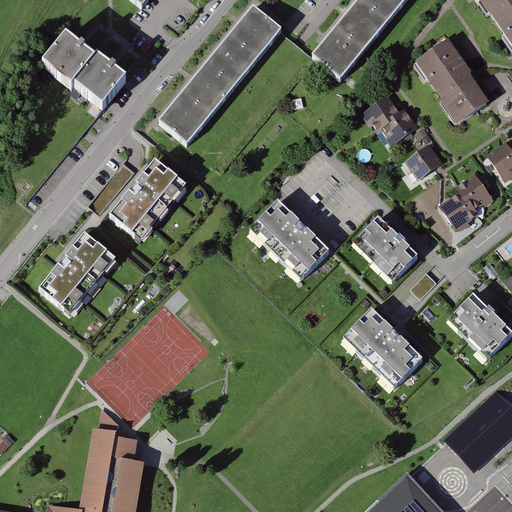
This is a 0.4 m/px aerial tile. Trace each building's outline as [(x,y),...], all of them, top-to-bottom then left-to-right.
[(128,0),(145,13),(155,0),(128,0)] [(365,0),(315,63),(346,87),(415,0),(365,0)] [(511,0),(481,0),(493,18),(496,16),(511,40),(511,0)] [(172,116),(163,128),(192,151),(286,35),(258,12),(243,29),(223,54),(197,86),(172,116)] [(79,93),(101,64),(72,42),(48,73),(77,95),(79,93)] [(454,43),(422,64),(445,98),(441,100),(461,130),(493,108),(474,80),(477,78),(454,43)] [(79,93),(107,115),(129,86),(101,64),(79,93)] [(392,102),(365,118),(370,125),(373,123),(380,136),(384,134),(393,149),(419,134),(407,114),(401,118),(392,102)] [(511,153),(505,145),(487,158),(506,185),(511,180),(511,153)] [(432,148),(408,165),(421,184),(445,167),(432,148)] [(188,189),(155,162),(109,218),(142,245),(188,189)] [(495,203),(478,177),(460,189),(464,195),(477,215),(495,203)] [(477,215),(464,195),(442,209),(459,234),(480,220),(477,215)] [(331,254),(282,205),(255,233),(304,282),(331,254)] [(422,261),(384,222),(360,245),(398,284),(422,261)] [(116,264),(83,238),(38,293),(70,319),(116,264)] [(428,276),(411,291),(421,302),(438,286),(428,276)] [(511,344),(511,326),(478,294),(449,323),(492,365),(511,344)] [(426,361),(378,314),(351,342),(399,389),(426,361)] [(142,511),(150,467),(138,465),(141,444),(120,441),(121,435),(119,435),(121,425),(103,411),(100,431),(96,431),(83,511),(71,511),(53,509),(52,511),(142,511)] [(511,462),(502,472),(511,481),(511,462)] [(443,511),(411,478),(374,511),(443,511)]
